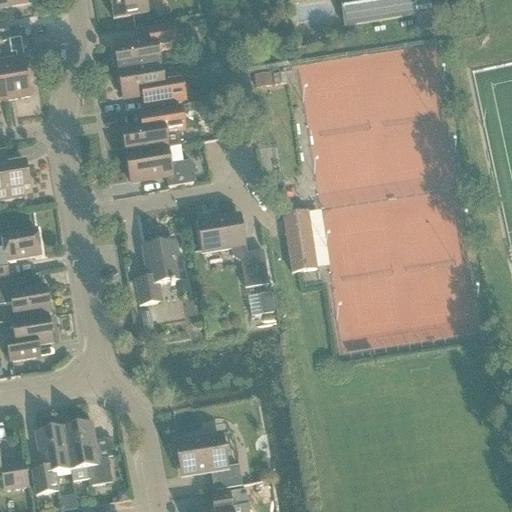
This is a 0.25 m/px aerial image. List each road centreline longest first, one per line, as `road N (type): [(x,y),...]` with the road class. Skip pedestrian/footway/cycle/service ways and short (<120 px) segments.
road 1 (residential): [(79,225),(243,196)]
road 2 (residential): [(158,511),(134,411),(95,376)]
road 3 (residential): [(95,376),(98,328),(79,225)]
road 4 (residential): [(66,126),(79,41),(75,0)]
